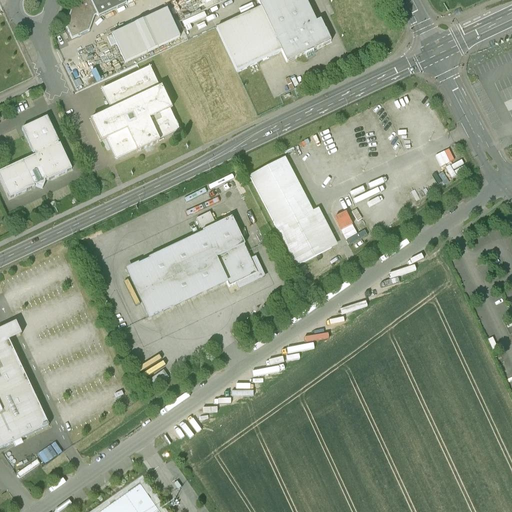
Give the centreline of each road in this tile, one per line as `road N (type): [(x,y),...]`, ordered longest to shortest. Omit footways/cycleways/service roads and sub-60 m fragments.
road 1 (unclassified): [(31,511),(507,185)]
road 2 (tertiary): [(439,52),(0,260)]
road 3 (unclassified): [(439,52),(507,185)]
